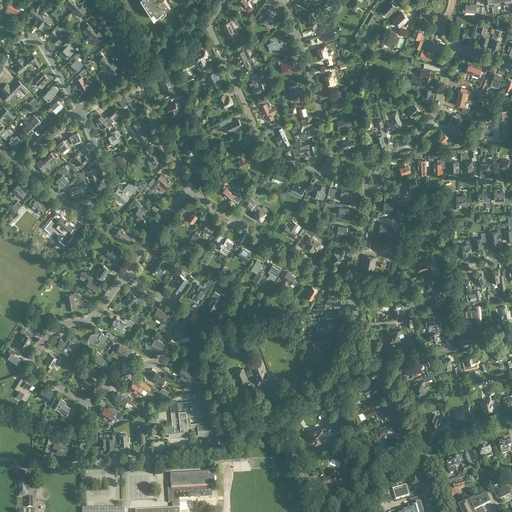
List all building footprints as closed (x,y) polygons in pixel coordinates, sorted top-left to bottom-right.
[(67,5),(73,10),(77,6),(73,2),(74,1),(72,0),(66,0),(61,5),(64,8),(67,5)] [(142,0),(155,20),(171,6),(165,0),(142,0)] [(252,11),(251,9),(253,7),(250,3),(248,1),(247,2),(245,0),(239,0),(239,1),(244,7),(245,6),(248,11),(250,13),(252,11)] [(358,0),(355,0),(350,7),(354,11),(361,2),(358,0)] [(393,3),(392,4),(390,1),(384,7),(383,6),(378,12),(380,13),(382,11),(387,16),(390,13),(391,14),(394,12),(393,11),(396,8),(395,7),(396,6),(396,5),(394,3),(393,3)] [(20,8),(9,3),(6,9),(17,14),(20,8)] [(35,25),(43,15),(42,15),(38,11),(37,11),(41,5),(38,3),(33,9),(33,8),(29,13),(39,20),(35,25)] [(470,4),(469,4),(469,5),(466,4),(466,8),(463,8),(463,12),(476,13),(476,5),(470,4)] [(79,8),(77,6),(73,10),(71,12),(73,15),(75,13),(80,17),(83,15),(82,14),(86,10),(82,6),(79,8)] [(274,11),(274,12),(271,10),(271,11),(269,9),(268,10),(265,8),(258,19),(261,21),(266,24),(267,22),(271,24),(275,19),(273,17),(276,13),(274,11)] [(311,21),(313,26),(316,25),(312,12),(304,15),(305,18),(307,18),(308,22),(311,21)] [(371,12),(365,23),(366,23),(365,24),(368,26),(369,25),(370,25),(375,15),(371,12)] [(35,25),(41,29),(44,24),(47,26),(51,21),(46,18),(48,16),(44,13),(42,15),(43,15),(35,25)] [(398,25),(400,28),(398,34),(407,37),(409,31),(402,28),(403,26),(402,25),(408,19),(402,13),(394,21),(395,22),(395,23),(395,24),(396,26),(397,26),(398,26),(398,25)] [(493,34),(499,35),(499,34),(500,31),(498,30),(501,19),(498,18),(495,29),(493,34)] [(472,27),(469,36),(476,38),(481,20),(478,19),(475,28),(472,27)] [(228,37),(232,35),(232,36),(233,35),(235,34),(234,30),(235,30),(234,27),(232,28),(230,22),(223,26),(228,37)] [(91,27),(87,23),(80,30),(82,32),(84,30),(90,36),(87,39),(94,32),(90,28),(91,27)] [(52,40),(57,45),(63,38),(59,34),(60,32),(60,31),(59,30),(60,28),(57,26),(55,28),(50,34),(54,38),(52,40)] [(468,29),(460,27),(457,38),(465,40),(468,29)] [(419,39),(419,40),(418,40),(415,48),(420,50),(425,36),(421,35),(422,32),(416,30),(413,37),(419,39)] [(100,41),(99,40),(103,36),(98,32),(96,34),(94,32),(87,39),(93,46),(96,42),(97,43),(100,41)] [(322,37),(324,42),(336,38),(334,33),(322,37)] [(490,35),(484,33),(484,35),(483,34),(480,45),(487,47),(489,39),(488,38),(490,35)] [(500,35),(499,34),(499,35),(493,34),(492,39),(494,39),(491,48),(492,48),(491,48),(496,50),(497,49),(498,50),(498,49),(500,49),(501,46),(500,45),(501,42),(502,37),(500,37),(500,35)] [(271,43),(268,44),(270,53),(288,47),(286,42),(287,42),(286,41),(285,38),(280,39),(281,43),(278,44),(276,37),(270,39),(271,43)] [(440,41),(435,39),(435,40),(431,39),(430,41),(432,42),(430,48),(441,52),(444,44),(440,43),(440,41)] [(63,46),(65,48),(60,54),(65,59),(68,56),(68,57),(74,50),(68,45),(70,43),(68,41),(63,46)] [(320,53),(322,58),(322,61),(326,60),(328,65),(332,64),(331,61),(333,61),(331,55),(328,56),(325,47),(317,50),(318,54),(320,53)] [(207,57),(206,54),(206,53),(205,51),(204,50),(196,55),(194,56),(196,60),(195,60),(198,66),(200,65),(202,68),(207,65),(204,59),(207,57)] [(245,51),(236,54),(241,63),(251,58),(250,56),(247,50),(245,51)] [(420,58),(431,61),(432,56),(429,55),(430,53),(422,50),(420,58)] [(98,60),(104,67),(105,66),(108,62),(104,58),(105,58),(101,53),(94,60),(96,62),(98,60)] [(36,59),(32,54),(23,61),(23,62),(27,67),(32,63),(33,63),(37,68),(41,66),(36,60),(36,59)] [(73,63),(68,68),(73,73),(76,70),(77,71),(82,65),(77,59),(78,58),(76,55),(71,60),(73,63)] [(15,61),(18,65),(15,68),(19,73),(27,67),(23,62),(23,61),(20,57),(15,61)] [(246,71),(252,68),(253,71),(257,69),(252,58),(251,58),(241,63),(243,69),(245,68),(246,71)] [(281,65),(284,74),(287,73),(288,74),(291,73),(291,72),(295,71),(292,61),(283,63),(282,60),(278,61),(279,65),(281,65)] [(114,71),(113,70),(117,67),(113,62),(110,64),(108,62),(105,66),(104,67),(100,71),(102,74),(104,71),(109,75),(111,73),(111,74),(114,71)] [(464,71),(473,74),(475,67),(469,65),(468,67),(466,66),(464,71)] [(481,70),(475,67),(473,74),(472,77),(478,79),(478,78),(482,79),(483,76),(482,76),(483,73),(481,72),(481,70)] [(186,68),(181,70),(188,82),(197,77),(195,74),(192,76),(187,68),(186,68)] [(431,81),(431,79),(433,79),(435,72),(421,69),(419,77),(412,76),(411,80),(421,81),(425,82),(425,80),(431,81)] [(209,82),(207,84),(210,90),(215,88),(221,85),(219,82),(220,81),(216,72),(206,77),(209,82)] [(326,81),(327,81),(329,87),(332,86),(335,85),(332,73),(328,74),(329,76),(324,77),(326,81)] [(35,82),(40,87),(48,79),(43,74),(38,79),(36,77),(31,82),(33,85),(35,82)] [(84,82),(81,78),(76,81),(78,84),(77,85),(79,87),(82,91),(87,88),(86,87),(95,81),(92,77),(93,77),(91,74),(87,77),(88,80),(84,82)] [(500,82),(502,77),(495,74),(491,84),(498,87),(500,82)] [(168,77),(162,80),(165,89),(163,90),(165,95),(170,93),(172,98),(177,96),(177,95),(178,94),(178,95),(181,94),(178,88),(176,89),(176,90),(175,91),(173,86),(172,87),(168,77)] [(456,83),(468,87),(470,82),(458,78),(456,83)] [(484,78),(479,90),(483,92),(488,80),(484,78)] [(258,85),(255,79),(249,82),(255,95),(265,91),(262,84),(258,85)] [(18,81),(10,89),(14,93),(16,95),(17,95),(17,96),(22,91),(24,94),(27,91),(22,86),(23,85),(18,81)] [(6,85),(1,89),(5,93),(3,96),(7,101),(12,96),(14,98),(16,95),(14,93),(10,89),(6,85)] [(43,96),(43,97),(43,96),(48,101),(49,100),(51,102),(53,100),(57,96),(55,94),(58,90),(53,85),(43,96)] [(295,94),(297,99),(303,97),(301,93),(302,92),(301,90),(299,91),(298,85),(288,88),(291,95),(295,94)] [(424,95),(423,95),(422,102),(432,103),(433,96),(430,96),(431,90),(425,89),(424,95)] [(459,91),(458,97),(465,99),(467,100),(469,91),(462,89),(462,91),(459,91)] [(343,100),(347,99),(345,91),(338,93),(339,97),(338,98),(331,100),(333,108),(339,107),(339,108),(344,107),(342,101),(343,100)] [(132,98),(134,96),(131,92),(119,101),(123,107),(128,103),(128,104),(129,103),(135,112),(139,109),(133,100),(132,98)] [(233,104),(229,97),(226,98),(224,95),(219,97),(221,101),(225,108),(233,104)] [(55,103),(50,108),(50,107),(50,108),(52,109),(51,110),(52,111),(53,110),(56,113),(55,113),(62,106),(63,106),(60,103),(62,101),(57,96),(53,100),(55,103)] [(459,104),(458,107),(465,108),(467,100),(465,99),(458,97),(456,104),(459,104)] [(264,113),(263,113),(264,116),(266,115),(269,121),(273,119),(271,114),(277,111),(275,108),(272,109),(268,100),(261,103),(262,106),(261,106),(264,113)] [(176,114),(179,113),(178,109),(182,108),(179,101),(167,105),(170,112),(171,112),(173,116),(177,115),(176,114)] [(408,112),(413,117),(416,114),(417,115),(421,111),(420,109),(423,107),(415,102),(413,104),(415,105),(408,112)] [(297,112),(299,112),(299,110),(302,109),(301,105),(290,109),(291,115),(297,113),(297,112)] [(5,116),(6,116),(11,120),(14,117),(9,112),(4,107),(0,112),(0,119),(1,121),(5,116)] [(114,121),(112,119),(119,112),(114,108),(107,115),(109,117),(107,119),(112,123),(114,121)] [(302,109),(299,110),(299,112),(302,122),(308,121),(307,117),(308,117),(305,108),(302,109)] [(399,129),(403,127),(396,112),(390,115),(393,121),(387,124),(390,131),(398,127),(399,129)] [(37,123),(38,123),(42,119),(36,113),(34,115),(34,114),(31,117),(30,116),(26,119),(33,127),(37,123)] [(343,120),(344,120),(337,122),(339,129),(351,126),(349,118),(352,117),(351,114),(346,115),(347,119),(343,120)] [(456,114),(455,116),(453,115),(450,121),(457,124),(461,116),(456,114)] [(108,126),(110,125),(112,128),(115,126),(112,123),(107,119),(105,121),(101,116),(96,121),(98,126),(100,124),(104,129),(107,126),(108,126)] [(31,129),(33,127),(26,119),(23,121),(27,125),(22,130),(24,132),(25,131),(29,135),(33,131),(31,129)] [(230,133),(232,132),(232,133),(237,131),(236,130),(242,127),(238,119),(229,123),(227,119),(220,123),(222,128),(227,126),(230,133)] [(134,120),(126,125),(127,128),(128,128),(132,135),(135,133),(140,130),(137,126),(140,125),(137,121),(136,122),(134,120)] [(450,121),(447,127),(449,128),(448,130),(453,132),(457,124),(450,121)] [(483,137),(483,136),(493,135),(493,124),(477,125),(477,131),(477,132),(477,138),(483,137)] [(280,125),(275,127),(277,130),(277,131),(279,137),(276,139),(278,144),(279,144),(281,148),(286,146),(289,145),(280,125)] [(301,134),(302,137),(313,135),(311,127),(304,129),(303,126),(298,128),(299,134),(301,134)] [(0,135),(8,141),(8,140),(12,145),(19,139),(16,136),(14,138),(7,132),(5,130),(0,135)] [(110,133),(111,136),(105,139),(108,145),(111,144),(119,141),(116,134),(118,133),(117,130),(110,133)] [(137,136),(140,142),(143,140),(143,139),(147,136),(144,131),(141,132),(140,130),(135,133),(132,135),(131,136),(133,139),(137,136)] [(70,137),(67,139),(69,143),(71,147),(74,146),(73,144),(81,140),(78,133),(69,137),(70,137)] [(383,136),(382,136),(382,133),(376,135),(379,145),(385,144),(383,136)] [(441,136),(440,135),(440,136),(437,139),(439,141),(437,143),(439,146),(446,140),(448,143),(450,141),(448,138),(444,134),(441,136)] [(345,152),(349,151),(348,149),(352,148),(352,150),(356,149),(353,140),(356,139),(355,135),(348,137),(349,140),(343,142),(345,152)] [(250,143),(248,139),(246,140),(245,136),(240,138),(238,136),(234,138),(236,144),(241,141),(245,149),(248,147),(247,145),(249,144),(250,143)] [(69,148),(71,147),(69,143),(67,139),(64,141),(63,140),(56,146),(61,152),(68,147),(69,148)] [(301,150),(299,150),(300,153),(309,150),(311,156),(318,154),(315,145),(313,146),(312,143),(299,147),(299,148),(300,147),(301,150)] [(196,152),(197,154),(196,155),(198,158),(204,155),(202,152),(200,153),(198,146),(194,148),(192,144),(184,147),(186,152),(187,152),(188,155),(196,152)] [(151,148),(143,151),(144,154),(147,153),(151,160),(148,162),(151,169),(157,165),(156,163),(160,161),(154,149),(152,150),(151,148)] [(49,155),(45,159),(49,164),(55,158),(57,160),(60,158),(53,150),(48,155),(49,155)] [(85,163),(89,160),(83,154),(84,152),(82,150),(78,154),(73,159),(81,167),(84,165),(84,166),(86,164),(85,163)] [(117,169),(120,172),(123,169),(123,170),(124,168),(126,166),(122,158),(125,155),(123,150),(117,153),(119,156),(113,158),(117,166),(118,168),(117,169)] [(238,157),(240,161),(238,161),(241,168),(243,167),(253,163),(255,167),(260,165),(255,155),(246,159),(244,155),(238,157)] [(447,168),(450,168),(451,172),(459,172),(458,162),(450,162),(450,158),(447,159),(447,168)] [(40,159),(36,163),(40,167),(39,168),(44,174),(49,169),(48,168),(51,166),(49,164),(45,159),(42,161),(40,159)] [(438,175),(441,174),(441,173),(441,167),(445,167),(445,160),(438,160),(438,164),(434,164),(434,174),(438,174),(438,175)] [(490,162),(487,162),(487,160),(482,160),(483,164),(481,164),(482,172),(486,171),(486,170),(490,169),(490,162)] [(498,166),(500,165),(500,169),(501,171),(503,171),(504,169),(504,168),(509,168),(509,160),(502,160),(502,162),(498,162),(498,166)] [(403,175),(411,171),(407,161),(401,164),(403,167),(400,169),(403,175)] [(419,175),(426,174),(426,167),(426,166),(426,161),(417,161),(418,168),(419,168),(419,175)] [(472,161),(469,161),(469,162),(464,163),(465,172),(469,172),(469,171),(472,170),(472,161)] [(59,178),(56,181),(62,187),(68,181),(65,177),(70,172),(65,167),(57,176),(59,178)] [(91,183),(98,180),(93,169),(87,172),(91,183)] [(212,169),(202,172),(205,179),(214,175),(212,169)] [(280,181),(284,182),(286,178),(282,177),(283,174),(275,171),(274,175),(271,174),(269,180),(273,182),(274,179),(280,181)] [(160,190),(163,193),(170,184),(170,183),(171,182),(167,179),(166,180),(161,175),(155,182),(152,180),(148,184),(151,187),(154,190),(159,185),(162,188),(160,190)] [(302,194),(305,188),(299,185),(301,179),(297,178),(295,182),(292,188),(295,190),(293,192),(299,196),(301,194),(302,194)] [(124,194),(127,190),(132,194),(137,188),(130,182),(122,192),(118,189),(113,195),(115,197),(117,201),(118,200),(123,204),(128,198),(124,194)] [(84,191),(87,190),(85,183),(82,184),(82,185),(77,187),(70,189),(73,198),(77,196),(77,195),(85,192),(84,191)] [(20,199),(26,193),(18,184),(12,190),(20,199)] [(311,189),(312,188),(311,188),(309,194),(312,195),(315,196),(321,198),(321,199),(323,200),(324,200),(324,198),(326,193),(323,193),(325,187),(319,185),(318,189),(314,187),(313,190),(311,189)] [(236,196),(225,186),(223,188),(224,190),(221,193),(229,200),(231,199),(233,201),(234,199),(238,203),(242,198),(238,194),(236,196)] [(330,189),(326,202),(327,202),(329,203),(330,198),(335,199),(336,194),(341,195),(340,198),(344,199),(344,198),(351,199),(352,193),(344,192),(345,191),(344,191),(330,189)] [(504,193),(494,193),(495,201),(500,201),(500,203),(503,202),(503,205),(510,205),(510,198),(504,198),(504,193)] [(490,199),(487,199),(487,194),(478,194),(478,197),(474,197),(475,203),(479,203),(479,202),(486,201),(486,206),(488,206),(488,208),(490,208),(490,199)] [(454,210),(457,209),(457,203),(461,203),(461,206),(469,206),(469,202),(466,202),(466,196),(456,196),(456,200),(453,200),(454,210)] [(36,200),(34,203),(31,200),(26,206),(29,208),(31,207),(40,215),(46,208),(42,205),(36,200)] [(255,205),(248,200),(245,205),(252,210),(253,210),(256,212),(253,216),(262,221),(267,214),(268,214),(270,210),(263,206),(262,208),(257,205),(256,206),(255,206),(255,205)] [(17,201),(12,207),(16,211),(22,206),(17,201)] [(138,209),(133,216),(142,223),(147,217),(144,214),(148,210),(138,201),(135,204),(141,209),(140,211),(138,209)] [(410,209),(407,209),(407,201),(398,201),(398,207),(398,212),(403,212),(403,207),(405,207),(405,212),(407,212),(407,216),(410,216),(410,209)] [(349,216),(349,208),(343,208),(343,204),(333,203),(333,207),(339,207),(339,215),(349,216)] [(384,209),(384,214),(391,214),(391,218),(395,218),(395,212),(393,212),(393,203),(384,203),(384,205),(383,205),(383,209),(384,209)] [(7,221),(10,224),(19,215),(16,212),(7,221)] [(198,217),(191,212),(184,221),(183,220),(180,223),(184,226),(188,220),(193,224),(198,217)] [(73,236),(68,232),(72,227),(61,217),(57,222),(52,218),(44,227),(49,231),(53,226),(58,230),(60,228),(66,233),(60,240),(65,245),(73,236)] [(111,226),(114,220),(110,217),(106,223),(111,226)] [(301,227),(293,222),(289,228),(287,227),(284,231),(285,232),(284,232),(288,235),(288,234),(291,236),(290,237),(293,239),(301,227)] [(204,234),(206,232),(211,234),(215,228),(207,223),(203,229),(201,228),(200,230),(201,230),(200,232),(202,233),(201,233),(204,234)] [(400,233),(397,234),(397,231),(393,231),(393,227),(390,227),(390,226),(381,224),(379,233),(385,234),(386,232),(389,233),(390,232),(393,232),(394,241),(400,240),(400,233)] [(497,232),(490,233),(492,247),(496,246),(495,244),(499,243),(499,240),(499,236),(502,235),(500,224),(496,225),(497,232)] [(346,235),(347,232),(347,227),(333,226),(332,230),(337,231),(338,231),(338,234),(346,235)] [(127,244),(132,237),(119,228),(114,236),(127,244)] [(195,233),(191,240),(195,243),(200,235),(195,233)] [(481,234),(482,239),(474,240),(476,253),(480,253),(480,250),(484,250),(483,246),(483,242),(486,242),(485,233),(481,234)] [(318,240),(311,235),(305,244),(308,245),(306,248),(313,252),(314,250),(317,251),(318,249),(322,251),(325,247),(317,242),(318,240)] [(233,243),(226,239),(224,242),(221,241),(220,242),(217,240),(212,248),(216,250),(218,247),(220,248),(220,249),(227,253),(233,243)] [(470,248),(469,240),(465,240),(466,245),(458,246),(460,260),(464,259),(464,257),(468,256),(467,253),(468,253),(467,249),(470,248)] [(394,254),(396,246),(374,242),(372,249),(394,254)] [(114,262),(119,256),(113,252),(117,247),(111,243),(107,248),(109,249),(104,256),(114,262)] [(236,248),(230,257),(234,259),(237,254),(244,258),(242,262),(245,264),(250,256),(251,257),(251,256),(251,254),(242,249),(241,250),(236,248)] [(336,258),(332,261),(336,266),(345,259),(340,253),(337,250),(332,253),(336,258)] [(158,258),(150,270),(153,272),(154,273),(154,272),(157,274),(158,275),(168,259),(158,252),(155,257),(158,258)] [(374,271),(376,258),(365,256),(362,268),(374,271)] [(429,270),(427,264),(432,263),(431,257),(418,261),(418,263),(417,264),(419,271),(425,269),(425,271),(429,270)] [(386,265),(382,264),(382,268),(389,270),(391,259),(386,258),(386,260),(387,261),(386,265)] [(263,263),(257,260),(251,269),(257,273),(253,280),(258,283),(264,273),(267,267),(263,264),(263,263)] [(98,266),(102,269),(96,277),(102,281),(110,270),(104,266),(101,263),(98,266)] [(272,265),(270,268),(267,267),(264,273),(258,283),(263,286),(269,276),(275,279),(278,274),(278,273),(281,269),(272,265)] [(82,271),(80,274),(87,279),(89,276),(82,271)] [(492,272),(491,274),(492,282),(496,281),(496,282),(500,282),(502,290),(505,290),(503,276),(500,277),(499,271),(492,272)] [(286,286),(289,282),(295,286),(298,281),(294,279),(295,277),(291,275),(291,274),(287,272),(283,279),(281,283),(286,286)] [(174,286),(171,284),(177,287),(177,286),(182,289),(187,282),(190,284),(194,278),(190,276),(187,280),(183,278),(183,277),(178,274),(181,276),(174,286)] [(479,276),(477,277),(477,278),(476,278),(479,286),(486,283),(484,280),(482,276),(479,277),(479,276)] [(93,294),(98,287),(89,280),(84,288),(93,294)] [(468,281),(465,282),(464,281),(463,282),(462,283),(464,290),(463,290),(464,294),(472,291),(471,288),(470,285),(468,281)] [(197,283),(189,295),(191,296),(190,297),(197,301),(203,292),(206,294),(210,287),(207,286),(205,289),(197,283)] [(306,297),(312,300),(318,290),(312,287),(306,297)] [(440,289),(440,290),(436,291),(437,296),(438,295),(439,299),(446,297),(445,291),(444,292),(443,289),(441,290),(441,289),(440,289)] [(65,295),(66,300),(65,300),(66,308),(71,308),(71,309),(76,308),(74,298),(75,297),(78,300),(81,295),(75,291),(73,294),(65,295)] [(210,309),(214,312),(219,304),(224,308),(227,303),(224,301),(224,302),(218,298),(220,295),(215,291),(211,298),(212,298),(209,304),(212,306),(210,309)] [(124,301),(130,305),(133,306),(135,302),(139,304),(143,298),(137,294),(136,296),(130,293),(124,301)] [(327,302),(326,305),(331,306),(332,302),(331,302),(331,301),(338,302),(339,294),(328,293),(327,301),(328,301),(327,302)] [(476,293),(467,295),(469,302),(477,300),(476,293)] [(382,311),(388,311),(388,301),(386,301),(386,300),(375,300),(375,304),(376,304),(377,310),(381,309),(382,311)] [(499,315),(501,320),(498,320),(499,324),(502,324),(506,323),(506,322),(508,321),(506,313),(507,313),(505,307),(500,309),(502,315),(499,315)] [(159,328),(164,331),(167,326),(163,323),(168,316),(157,309),(152,316),(156,319),(155,320),(155,321),(159,323),(160,323),(161,322),(162,323),(159,328)] [(473,326),(473,323),(476,322),(474,310),(465,311),(465,312),(460,312),(461,320),(465,320),(466,334),(473,333),(473,326)] [(125,318),(123,321),(116,317),(115,320),(114,319),(112,322),(113,322),(111,325),(120,330),(125,323),(130,327),(133,323),(125,318)] [(324,328),(317,329),(318,336),(329,334),(329,331),(334,330),(334,323),(333,320),(332,320),(332,318),(327,319),(327,322),(323,322),(323,325),(324,325),(324,328)] [(434,322),(426,323),(427,327),(430,327),(431,331),(430,331),(430,334),(431,342),(434,342),(434,343),(438,342),(438,341),(441,341),(440,337),(438,325),(435,325),(434,325),(434,322)] [(174,327),(176,336),(181,334),(182,338),(189,337),(187,331),(185,332),(183,325),(174,327)] [(29,344),(32,338),(31,338),(33,333),(26,329),(23,334),(24,334),(19,344),(22,346),(23,345),(26,347),(28,343),(29,344)] [(392,344),(397,342),(396,340),(400,339),(400,338),(405,337),(402,330),(401,331),(400,330),(389,334),(390,338),(389,338),(389,339),(389,340),(389,341),(390,341),(391,341),(391,342),(392,344)] [(87,340),(94,344),(96,341),(98,342),(98,343),(102,345),(107,337),(114,341),(114,340),(116,337),(107,332),(105,335),(101,333),(90,334),(90,335),(87,340)] [(157,349),(160,351),(163,346),(157,342),(160,337),(154,334),(151,339),(154,340),(151,345),(148,343),(146,346),(146,349),(150,352),(151,350),(157,349)] [(76,346),(78,344),(79,342),(73,338),(71,341),(66,339),(64,342),(60,339),(58,342),(59,343),(57,346),(64,351),(66,348),(71,351),(75,345),(76,346)] [(323,348),(329,347),(328,340),(318,342),(311,344),(312,353),(317,352),(316,347),(319,347),(319,349),(320,348),(320,350),(323,350),(323,348)] [(124,358),(129,351),(119,345),(116,351),(113,350),(111,354),(118,359),(120,355),(124,358)] [(16,369),(19,364),(18,364),(21,359),(14,355),(16,351),(10,348),(8,351),(10,353),(8,357),(12,360),(10,362),(11,365),(11,366),(16,369)] [(493,352),(492,352),(492,356),(494,355),(495,360),(502,358),(505,357),(504,351),(500,352),(500,349),(497,350),(495,350),(494,350),(493,351),(493,352)] [(105,372),(109,364),(101,359),(103,356),(95,351),(93,356),(96,358),(92,364),(105,372)] [(61,363),(64,358),(59,355),(57,358),(49,354),(47,357),(48,358),(45,363),(52,367),(56,360),(61,363)] [(473,355),(465,357),(468,366),(475,364),(480,363),(478,357),(474,358),(473,355)] [(449,371),(454,370),(453,368),(452,368),(450,360),(442,361),(442,362),(440,362),(441,364),(439,365),(440,372),(442,373),(444,372),(445,371),(445,370),(446,370),(446,371),(448,370),(449,371)] [(259,386),(263,384),(263,383),(269,380),(261,361),(250,366),(259,386)] [(409,374),(411,377),(423,372),(420,365),(415,367),(415,365),(406,369),(407,373),(409,372),(409,374)] [(191,382),(187,379),(192,371),(183,366),(178,374),(181,376),(179,379),(189,385),(191,382)] [(243,368),(233,373),(236,381),(234,381),(236,385),(238,384),(248,380),(243,368)] [(84,383),(82,388),(87,391),(90,386),(92,388),(93,385),(94,385),(96,382),(87,377),(89,373),(82,369),(80,373),(85,376),(82,382),(84,383)] [(170,383),(173,378),(165,374),(163,377),(155,372),(151,380),(156,383),(156,384),(160,386),(165,379),(170,383)] [(28,390),(34,381),(21,374),(20,376),(22,377),(15,389),(19,392),(16,396),(17,397),(20,400),(21,399),(26,401),(32,392),(28,390)] [(367,378),(360,385),(362,388),(363,391),(365,394),(369,392),(372,396),(373,397),(383,392),(381,389),(382,389),(381,388),(382,387),(381,386),(380,386),(378,381),(370,385),(367,378)] [(139,395),(142,389),(148,392),(151,387),(139,380),(137,384),(133,382),(129,389),(139,395)] [(417,394),(422,393),(422,394),(426,392),(422,382),(419,384),(419,385),(416,386),(417,390),(416,391),(417,394)] [(163,385),(161,389),(169,393),(171,389),(163,385)] [(46,411),(51,403),(47,401),(52,393),(43,387),(38,396),(46,401),(44,404),(46,405),(43,409),(46,411)] [(120,407),(122,404),(124,405),(126,402),(132,406),(136,400),(127,395),(125,398),(118,393),(112,402),(120,407)] [(189,417),(208,415),(207,405),(205,405),(205,402),(206,402),(205,394),(194,395),(194,396),(191,396),(192,402),(184,402),(177,403),(177,402),(170,402),(172,426),(166,427),(166,433),(169,433),(172,438),(188,437),(188,432),(198,431),(198,436),(208,435),(209,428),(212,428),(211,422),(190,424),(189,417)] [(511,394),(503,397),(504,400),(505,403),(503,404),(504,408),(507,407),(508,408),(510,408),(510,406),(511,405),(511,394)] [(486,414),(489,413),(489,411),(494,410),(490,398),(486,399),(487,401),(481,403),(482,409),(484,408),(486,414)] [(67,423),(70,418),(65,416),(70,409),(64,405),(66,403),(60,399),(55,408),(64,414),(60,420),(67,423)] [(376,414),(373,407),(363,411),(365,413),(367,418),(376,414)] [(461,419),(462,420),(463,421),(465,420),(465,419),(465,417),(466,417),(464,413),(467,412),(468,414),(471,413),(469,407),(466,408),(466,409),(463,410),(463,409),(454,412),(457,420),(461,419)] [(109,421),(113,416),(119,420),(122,414),(113,408),(111,412),(104,408),(100,415),(109,421)] [(391,413),(390,409),(385,411),(384,409),(381,410),(378,411),(383,422),(386,421),(390,419),(389,418),(394,415),(393,412),(391,413)] [(442,424),(443,424),(441,418),(439,419),(438,418),(436,419),(434,415),(428,417),(430,421),(431,421),(431,422),(433,425),(434,428),(434,429),(435,430),(436,430),(437,429),(437,428),(437,427),(442,426),(441,425),(442,425),(442,424)] [(312,442),(313,442),(314,442),(315,444),(319,443),(320,443),(323,443),(323,441),(323,440),(325,439),(323,432),(332,429),(329,420),(323,422),(325,428),(311,432),(313,437),(311,437),(311,438),(312,442)] [(140,442),(140,443),(145,443),(144,434),(147,434),(147,428),(143,428),(143,432),(137,432),(137,442),(140,442)] [(393,449),(397,448),(396,439),(395,436),(388,437),(388,436),(386,437),(384,432),(373,436),(376,441),(379,440),(383,439),(384,442),(385,442),(386,450),(390,449),(393,449)] [(102,438),(102,434),(97,434),(97,442),(100,442),(100,448),(106,448),(106,449),(106,438),(102,438)] [(112,448),(112,443),(115,442),(115,435),(109,435),(110,438),(106,439),(106,438),(106,449),(112,448)] [(119,435),(120,446),(127,445),(127,435),(119,435)] [(163,437),(156,439),(158,448),(164,446),(163,442),(168,442),(167,437),(163,438),(163,437)] [(403,447),(404,447),(404,446),(406,446),(406,442),(404,442),(403,438),(396,439),(397,448),(399,448),(399,449),(403,448),(403,447)] [(498,447),(499,448),(500,448),(501,454),(510,452),(509,447),(511,446),(510,440),(503,441),(503,442),(499,443),(499,445),(498,445),(499,445),(499,447),(498,447)] [(68,448),(54,443),(52,448),(57,450),(56,452),(65,456),(68,448)] [(479,448),(480,449),(478,449),(481,457),(491,454),(489,446),(485,447),(484,446),(479,448)] [(464,471),(461,472),(462,476),(474,471),(468,453),(459,456),(461,463),(462,464),(461,464),(463,468),(464,471)] [(452,458),(452,459),(455,467),(461,464),(462,464),(461,463),(459,456),(455,458),(455,457),(452,458)] [(452,459),(445,461),(446,463),(446,464),(448,470),(455,467),(452,459)] [(334,471),(334,472),(332,471),(329,477),(321,480),(322,484),(331,481),(343,486),(345,480),(343,479),(345,476),(340,474),(340,473),(334,471)] [(198,511),(198,499),(212,498),(212,487),(215,487),(214,474),(171,476),(171,483),(167,484),(168,504),(172,504),(172,510),(137,511),(198,511)] [(418,476),(417,476),(416,476),(414,476),(414,477),(413,478),(412,479),(411,478),(410,478),(412,484),(408,485),(409,487),(407,487),(406,486),(405,486),(404,486),(405,488),(402,488),(402,489),(399,490),(397,491),(395,491),(393,492),(396,500),(399,499),(402,499),(405,498),(409,496),(409,494),(411,494),(415,492),(414,489),(421,487),(418,476)] [(26,485),(26,481),(18,481),(18,482),(16,482),(16,483),(16,485),(17,485),(18,485),(19,494),(27,494),(26,491),(32,491),(32,485),(26,485)] [(449,490),(448,491),(448,492),(449,494),(450,495),(451,496),(452,497),(454,496),(454,495),(459,494),(458,490),(460,489),(465,488),(463,481),(454,484),(455,486),(450,487),(450,489),(449,489),(449,490)] [(506,485),(493,492),(497,500),(511,493),(509,490),(506,485)] [(484,511),(482,507),(490,503),(486,495),(475,500),(475,499),(458,507),(460,511),(484,511)]
